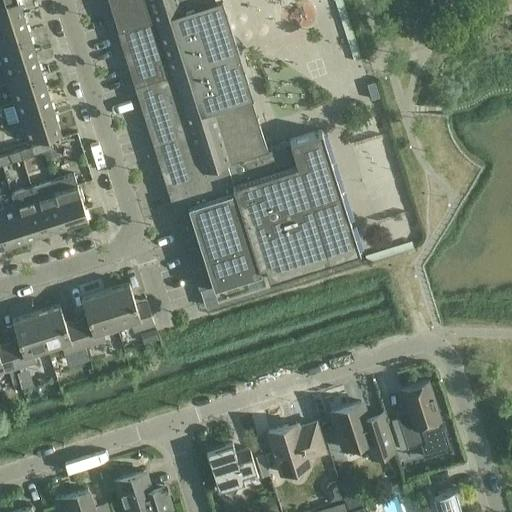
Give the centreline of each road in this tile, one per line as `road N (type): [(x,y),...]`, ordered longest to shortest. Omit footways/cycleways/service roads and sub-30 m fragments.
road 1 (residential): [(499,511),(438,347),(420,344),(169,423)]
road 2 (residential): [(136,235),(63,0)]
road 3 (residential): [(169,423),(0,476)]
road 4 (residential): [(0,286),(127,245),(136,235)]
